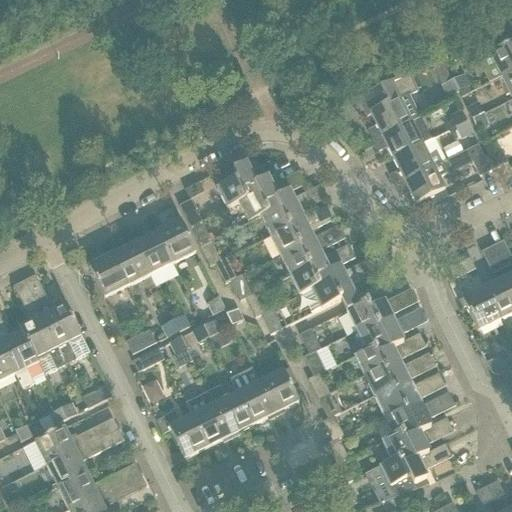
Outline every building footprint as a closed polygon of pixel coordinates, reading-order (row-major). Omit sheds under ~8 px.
[(511,44),(489,56),(500,79),(511,73),(511,44)] [(489,85),(500,79),(489,56),(477,62),(489,85)] [(431,68),(441,88),(452,82),(442,62),(431,68)] [(511,73),(500,79),(511,102),(511,101),(511,73)] [(366,132),(371,143),(410,124),(418,120),(406,97),(415,93),(407,76),(357,101),(366,118),(369,117),(375,129),(368,133),(367,132),(366,132)] [(464,76),(452,82),(457,94),(469,88),(464,76)] [(452,82),(441,88),(446,99),(452,96),(457,94),(452,82)] [(466,110),(471,122),(482,116),(477,105),(466,110)] [(449,119),(455,130),(466,124),(461,113),(449,119)] [(482,116),(471,122),(477,133),(488,127),(482,116)] [(386,150),(391,161),(421,146),(415,134),(410,124),(371,143),(377,154),(386,150)] [(466,124),(455,130),(460,141),(471,135),(466,124)] [(389,177),(394,188),(441,165),(435,154),(427,158),(421,146),(391,161),(397,173),(389,177)] [(471,163),(479,179),(490,173),(477,147),(466,153),(471,163)] [(489,157),(495,170),(506,165),(500,152),(489,157)] [(441,165),(394,188),(399,199),(408,195),(414,207),(417,206),(443,192),(437,180),(446,175),(471,163),(466,153),(441,165)] [(495,170),(489,157),(483,160),(490,173),(495,170)] [(237,205),(238,206),(248,201),(243,193),(267,181),(275,178),(268,165),(249,175),(245,167),(231,173),(235,181),(215,190),(225,211),(237,205)] [(247,225),(260,220),(268,215),(264,206),(284,196),(277,184),(270,187),(267,181),(243,193),(248,201),(238,206),(247,225)] [(443,192),(417,206),(419,211),(447,198),(444,192),(443,192)] [(260,220),(269,239),(290,229),(286,221),(298,215),(306,211),(299,198),(291,202),(288,195),(284,196),(264,206),(268,215),(260,220)] [(178,208),(189,230),(200,225),(189,202),(178,208)] [(269,239),(279,259),(299,249),(295,241),(308,235),(316,231),(309,218),(301,222),(298,215),(286,221),(290,229),(269,239)] [(179,223),(156,234),(172,266),(195,254),(179,223)] [(200,225),(190,230),(196,243),(205,238),(207,238),(207,237),(201,225),(200,225)] [(279,259),(289,279),(309,269),(305,261),(317,255),(337,245),(331,232),(311,241),(308,235),(295,241),(299,249),(279,259)] [(156,234),(133,246),(149,277),(172,266),(156,234)] [(480,251),(492,278),(511,268),(511,263),(502,241),(480,251)] [(210,244),(199,249),(206,262),(215,258),(216,257),(217,257),(211,244),(210,244)] [(133,246),(111,257),(127,289),(149,277),(133,246)] [(301,297),(319,289),(315,281),(339,269),(338,267),(355,259),(349,248),(321,262),(317,255),(305,261),(309,269),(289,279),(298,298),(301,297)] [(127,289),(111,257),(88,268),(103,300),(127,289)] [(223,262),(215,266),(221,280),(231,275),(232,274),(226,261),(225,261),(223,262)] [(319,289),(301,297),(311,316),(320,312),(334,305),(336,304),(341,302),(343,307),(346,312),(357,306),(355,302),(352,296),(349,288),(357,284),(350,270),(341,275),(339,269),(315,281),(319,289)] [(35,277),(24,283),(57,350),(58,350),(66,366),(89,355),(65,307),(52,313),(35,277)] [(236,281),(230,283),(236,296),(246,291),(247,291),(241,278),(240,279),(236,281)] [(511,289),(507,279),(484,290),(500,322),(511,316),(511,289)] [(18,330),(20,334),(21,334),(35,361),(38,365),(44,377),(66,366),(58,350),(57,350),(24,283),(13,288),(30,324),(18,330)] [(500,322),(484,290),(461,302),(477,334),(500,322)] [(249,298),(245,300),(252,314),(262,309),(263,309),(256,295),(255,295),(253,296),(249,298)] [(358,306),(357,306),(346,312),(356,332),(376,323),(379,330),(392,324),(389,318),(397,314),(390,301),(382,305),(378,297),(359,307),(358,306)] [(207,306),(212,317),(223,312),(218,301),(207,306)] [(237,311),(226,317),(231,328),(242,323),(237,311)] [(271,311),(260,317),(269,337),(274,335),(280,332),(281,331),(271,311)] [(183,317),(172,323),(178,334),(189,329),(183,317)] [(356,332),(366,352),(373,349),(377,357),(402,345),(399,338),(412,331),(405,317),(392,324),(379,330),(376,323),(356,332)] [(0,319),(0,348),(14,377),(21,392),(33,386),(25,371),(38,365),(35,361),(21,334),(20,334),(10,339),(0,319)] [(178,334),(172,323),(161,329),(166,340),(178,334)] [(214,323),(203,328),(208,340),(220,334),(214,323)] [(208,340),(203,328),(192,334),(198,345),(208,340)] [(125,344),(132,357),(155,345),(149,332),(125,344)] [(313,338),(302,343),(308,356),(314,353),(320,351),(313,338)] [(180,340),(169,345),(175,356),(186,351),(180,340)] [(354,358),(364,378),(383,369),(387,377),(408,366),(400,370),(397,363),(405,359),(399,347),(402,345),(377,357),(373,349),(366,352),(354,358)] [(0,384),(14,377),(0,348),(0,384)] [(157,351),(135,362),(132,364),(138,375),(163,362),(157,351)] [(308,356),(303,359),(311,375),(313,379),(319,376),(320,375),(324,373),(314,353),(308,356)] [(486,364),(490,373),(491,375),(498,377),(511,369),(511,356),(506,359),(504,356),(486,364)] [(364,378),(374,398),(393,388),(397,396),(410,389),(407,383),(414,379),(408,366),(387,377),(383,369),(364,378)] [(229,381),(236,395),(252,427),(275,415),(259,384),(252,370),(229,381)] [(282,372),(259,384),(275,415),(298,404),(282,372)] [(430,392),(448,388),(445,375),(427,380),(430,392)] [(322,382),(311,388),(317,401),(329,396),(322,382)] [(374,398),(384,418),(403,408),(406,416),(420,409),(416,402),(424,399),(418,386),(410,389),(397,396),(393,388),(374,398)] [(94,394),(92,395),(98,406),(100,405),(106,402),(110,400),(105,388),(94,394)] [(220,388),(208,394),(230,438),(252,427),(236,395),(226,400),(220,388)] [(185,406),(191,418),(207,450),(230,438),(208,394),(185,406)] [(332,402),(321,408),(327,421),(333,418),(338,415),(332,402)] [(71,405),(59,411),(64,420),(65,422),(76,416),(71,405)] [(381,443),(382,444),(401,434),(405,443),(426,432),(430,430),(426,422),(434,418),(428,405),(420,409),(406,416),(403,408),(384,418),(393,437),(381,443)] [(50,416),(49,416),(53,426),(54,427),(65,422),(64,420),(59,411),(50,416)] [(207,450),(191,418),(179,424),(174,413),(156,423),(163,436),(170,433),(184,461),(207,450)] [(336,425),(325,430),(331,442),(331,443),(337,440),(338,440),(342,438),(336,425)] [(26,428),(15,433),(21,444),(31,438),(26,428)] [(34,445),(22,451),(33,474),(46,468),(96,443),(91,432),(69,442),(63,431),(46,439),(34,445)] [(46,468),(57,491),(86,476),(80,463),(88,460),(88,461),(123,443),(123,442),(122,443),(117,433),(120,432),(120,431),(116,432),(116,433),(96,443),(46,468)] [(382,444),(391,463),(399,459),(403,468),(428,456),(427,455),(424,448),(432,444),(426,432),(405,443),(401,434),(382,444)] [(391,463),(379,469),(380,472),(389,490),(394,500),(395,500),(408,495),(415,492),(416,491),(414,487),(426,481),(422,474),(430,470),(450,459),(450,458),(452,457),(451,456),(449,457),(443,446),(427,455),(428,456),(403,468),(399,459),(391,463)] [(341,448),(330,453),(335,464),(336,465),(336,466),(341,463),(342,462),(347,460),(341,448)] [(345,469),(334,475),(340,487),(340,488),(347,485),(351,483),(351,481),(345,469)] [(57,491),(67,511),(70,511),(119,488),(113,477),(100,484),(100,485),(92,489),(86,476),(57,491)] [(119,488),(70,511),(104,511),(103,510),(103,509),(146,488),(140,477),(119,488)] [(496,483),(486,488),(492,502),(503,496),(496,483)] [(340,488),(335,491),(345,510),(350,508),(356,505),(347,485),(340,488)] [(492,502),(486,488),(475,494),(481,507),(492,502)] [(9,500),(8,500),(14,511),(16,511),(22,508),(16,496),(9,500)]
